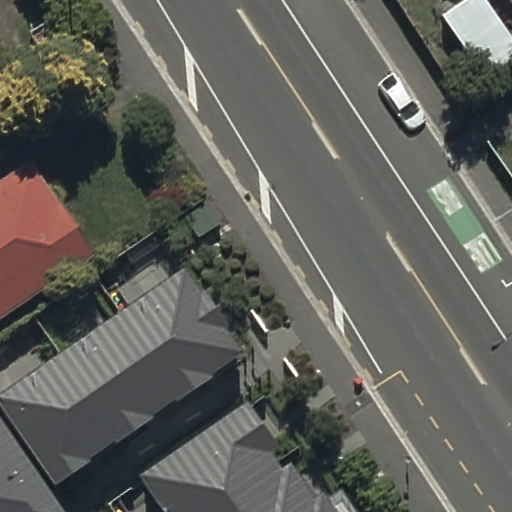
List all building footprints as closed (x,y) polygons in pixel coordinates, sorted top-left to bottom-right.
[(465,0),(440,18),(448,28),(489,86),(511,70),(511,40),(483,0),(465,0)] [(511,0),(502,0),(511,15),(511,0)] [(32,166),(0,187),(0,330),(98,263),(32,166)] [(188,270),(0,394),(0,398),(54,479),(243,353),(188,270)] [(321,511),(247,403),(141,474),(166,511),(321,511)] [(62,511),(0,425),(0,511),(62,511)]
